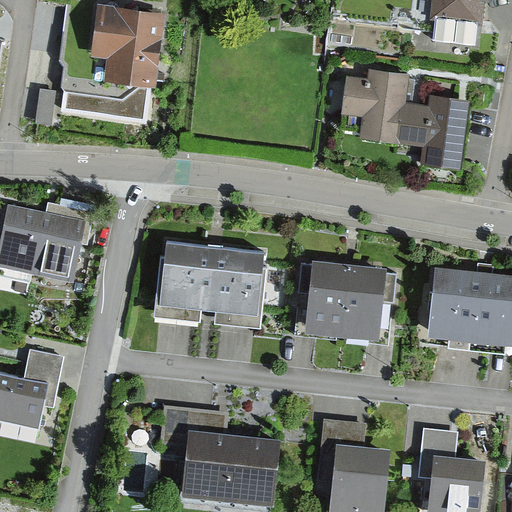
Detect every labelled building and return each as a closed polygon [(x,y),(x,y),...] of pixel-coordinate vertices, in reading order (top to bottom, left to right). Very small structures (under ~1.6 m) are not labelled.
[(486,0),(434,0),(432,19),(484,24),(486,0)] [(165,14),(97,6),(91,59),(106,60),(103,84),(156,90),(165,14)] [(364,132),(399,136),(403,100),(407,71),(372,66),(371,77),(349,75),(345,106),(367,108),(364,132)] [(54,129),(57,93),(41,91),(37,128),(54,129)] [(433,104),(403,100),(399,136),(427,139),(425,157),(459,162),(467,97),(434,94),(433,104)] [(83,222),(10,206),(0,253),(0,266),(70,282),(83,222)] [(268,255),(165,242),(155,316),(259,329),(268,255)] [(342,335),(350,268),(305,263),(298,330),(342,335)] [(386,340),(394,272),(350,268),(342,335),(386,340)] [(511,278),(434,270),(426,342),(511,350),(511,278)] [(50,383),(0,373),(0,424),(40,432),(50,383)] [(281,432),(188,424),(182,492),(274,500),(281,432)] [(385,511),(392,450),(336,444),(329,511),(385,511)] [(481,511),(488,462),(435,456),(427,511),(481,511)]
